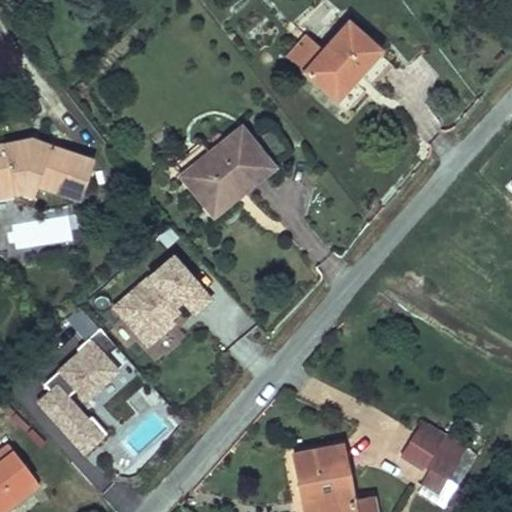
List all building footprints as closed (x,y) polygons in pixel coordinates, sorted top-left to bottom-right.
[(320,26),(294,58),(342,97),(337,104),(354,117),(402,58),(357,22),(340,42),(320,26)] [(250,128),(185,178),(209,210),(242,186),(248,194),(281,169),(250,128)] [(0,200),(26,196),(39,199),(41,189),(83,201),(95,161),(52,148),(50,155),(34,152),(34,142),(26,143),(0,148),(0,200)] [(50,155),(52,148),(34,142),(34,152),(50,155)] [(242,186),(209,210),(216,219),(248,194),(242,186)] [(10,219),(11,246),(71,244),(70,217),(10,219)] [(170,319),(185,305),(197,319),(214,304),(177,261),(117,312),(151,351),(178,328),(170,319)] [(67,315),(83,337),(97,327),(80,305),(67,315)] [(119,351),(104,334),(93,344),(108,362),(119,351)] [(88,405),(121,376),(93,344),(81,354),(84,357),(47,389),(54,396),(42,407),(86,457),(108,438),(94,421),(90,424),(70,402),(79,394),(88,405)] [(426,423),(414,441),(437,455),(430,465),(448,476),(458,460),(448,453),(455,443),(426,423)] [(0,511),(10,511),(47,484),(14,441),(0,451),(0,511)] [(290,457),(301,511),(373,511),(370,495),(351,499),(340,447),(290,457)]
